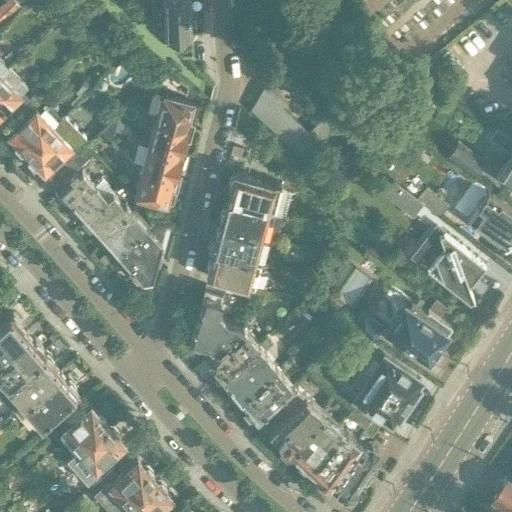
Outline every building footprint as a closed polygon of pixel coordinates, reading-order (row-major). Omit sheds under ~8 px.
[(0,21),(18,4),(21,0),(4,0),(0,4),(0,21)] [(164,0),(165,10),(189,10),(189,0),(164,0)] [(189,10),(165,10),(165,21),(159,28),(163,33),(190,32),(189,10)] [(190,32),(163,33),(182,53),(191,52),(190,32)] [(428,76),(446,61),(439,53),(421,68),(428,76)] [(0,73),(8,66),(0,57),(0,73)] [(8,66),(0,73),(0,110),(4,107),(7,111),(14,104),(10,101),(26,84),(8,66)] [(70,101),(73,105),(92,87),(85,80),(75,90),(78,93),(70,101)] [(385,90),(376,94),(383,101),(397,114),(408,99),(420,108),(434,90),(424,82),(392,89),(385,90)] [(251,107),(266,121),(281,105),(283,103),(283,102),(265,85),(263,86),(251,107)] [(161,91),(154,117),(191,127),(198,103),(194,102),(194,100),(161,91)] [(25,150),(53,124),(57,120),(43,106),(39,109),(36,106),(40,102),(32,94),(22,103),(29,111),(7,131),(14,138),(13,142),(19,149),(24,149),(25,150)] [(324,106),(326,110),(329,107),(336,99),(333,97),(324,106)] [(336,99),(329,107),(345,122),(354,111),(339,97),(336,99)] [(281,105),(266,121),(276,130),(290,113),(281,105)] [(329,107),(326,110),(318,119),(334,133),(345,122),(329,107)] [(290,113),(276,130),(284,137),(299,122),(290,113)] [(57,120),(53,124),(25,150),(27,152),(27,156),(33,163),(37,163),(44,169),(55,158),(62,166),(70,158),(78,150),(65,136),(74,127),(63,114),(57,120)] [(111,138),(118,116),(115,114),(101,128),(111,138)] [(191,127),(154,117),(148,142),(185,152),(191,127)] [(318,119),(308,130),(294,146),(310,160),(334,133),(318,119)] [(299,122),(284,137),(294,146),(308,130),(299,122)] [(511,136),(501,129),(494,140),(511,150),(496,174),(511,184),(511,136)] [(472,173),(482,158),(456,140),(445,155),(472,173)] [(185,152),(148,142),(141,167),(178,177),(185,152)] [(88,156),(92,152),(85,144),(78,150),(70,158),(77,166),(81,163),(84,166),(90,159),(88,156)] [(85,215),(112,191),(101,177),(95,183),(81,168),(78,171),(75,168),(77,166),(70,158),(62,166),(72,178),(60,188),(61,190),(61,194),(66,200),(71,200),(85,215)] [(178,177),(141,167),(134,193),(167,202),(168,199),(172,200),(178,177)] [(229,185),(226,195),(273,208),(280,182),(233,170),(233,172),(230,174),(228,182),(229,185)] [(394,177),(384,190),(408,208),(417,196),(394,177)] [(426,185),(417,196),(435,210),(439,214),(448,203),(426,185)] [(511,207),(487,190),(467,217),(503,244),(505,242),(509,241),(511,237),(511,207)] [(112,191),(85,215),(100,233),(130,206),(125,201),(123,203),(112,191)] [(280,210),(273,208),(226,195),(224,206),(221,207),(219,216),(220,218),(220,221),(267,233),(274,235),(280,210)] [(130,206),(100,233),(116,251),(146,224),(130,206)] [(146,224),(116,251),(130,266),(128,268),(137,278),(139,276),(141,278),(152,276),(157,255),(160,256),(168,226),(160,217),(154,217),(146,224)] [(267,233),(220,221),(219,223),(217,224),(214,233),(216,235),(213,246),(260,259),(267,233)] [(443,243),(426,264),(469,299),(469,298),(474,296),(468,282),(485,262),(443,228),(443,229),(439,231),(443,243)] [(207,269),(206,272),(245,282),(241,296),(261,301),(272,289),(253,284),(260,259),(213,246),(210,257),(208,258),(205,266),(207,269)] [(354,304),(371,275),(358,266),(340,295),(354,304)] [(206,339),(213,346),(242,320),(226,314),(217,306),(220,296),(219,296),(221,291),(205,285),(203,291),(202,291),(189,334),(190,334),(192,339),(201,342),(206,339)] [(403,300),(383,329),(427,357),(430,354),(430,355),(436,347),(438,349),(450,332),(446,330),(450,324),(428,308),(426,309),(411,299),(408,303),(403,300)] [(0,350),(26,328),(20,321),(21,319),(18,315),(13,311),(11,312),(10,310),(5,314),(0,308),(0,350)] [(351,324),(351,325),(372,339),(383,324),(362,308),(351,324)] [(242,320),(213,346),(206,352),(213,361),(210,364),(218,373),(221,371),(223,373),(259,340),(242,320)] [(0,372),(6,380),(43,348),(42,347),(43,345),(40,340),(35,336),(33,337),(26,328),(0,350),(0,372)] [(259,340),(223,373),(230,381),(227,384),(234,393),(237,391),(240,394),(275,360),(259,340)] [(43,348),(6,380),(23,399),(59,367),(52,359),(54,357),(50,352),(46,349),(44,349),(43,348)] [(384,351),(369,373),(407,399),(417,384),(414,383),(419,376),(384,351)] [(266,405),(292,380),(284,371),(295,362),(290,355),(279,364),(275,360),(240,394),(246,401),(243,404),(251,413),(254,411),(256,413),(266,405)] [(59,367),(23,399),(19,402),(35,422),(48,410),(55,417),(63,410),(57,403),(76,386),(75,384),(76,383),(73,378),(68,374),(66,375),(59,367)] [(407,399),(369,373),(366,370),(352,391),(390,418),(395,411),(397,413),(407,399)] [(288,444),(321,408),(322,407),(304,390),(292,380),(266,405),(277,416),(267,425),(278,435),(278,440),(283,444),(288,444)] [(90,401),(61,426),(78,446),(107,421),(105,419),(106,415),(100,408),(96,408),(90,401)] [(321,408),(288,444),(296,452),(296,457),(302,461),(306,461),(339,423),(340,421),(321,408)] [(381,425),(373,418),(364,429),(372,435),(381,425)] [(108,422),(107,421),(78,446),(95,465),(124,440),(118,433),(118,429),(113,423),(108,422)] [(339,423),(306,461),(315,469),(316,473),(321,478),(325,477),(358,436),(339,423)] [(358,436),(325,477),(336,486),(336,490),(343,495),(351,494),(355,487),(354,483),(370,461),(374,460),(379,454),(377,446),(371,441),(367,442),(358,436)] [(108,481),(126,500),(154,475),(153,473),(153,468),(147,462),(143,462),(137,455),(108,481)] [(494,492),(501,498),(498,502),(511,511),(511,475),(509,473),(507,476),(506,475),(505,476),(502,475),(494,486),(496,488),(495,489),(496,490),(494,492)] [(156,476),(154,475),(126,500),(136,511),(151,511),(172,494),(165,487),(166,483),(160,476),(156,476)]
